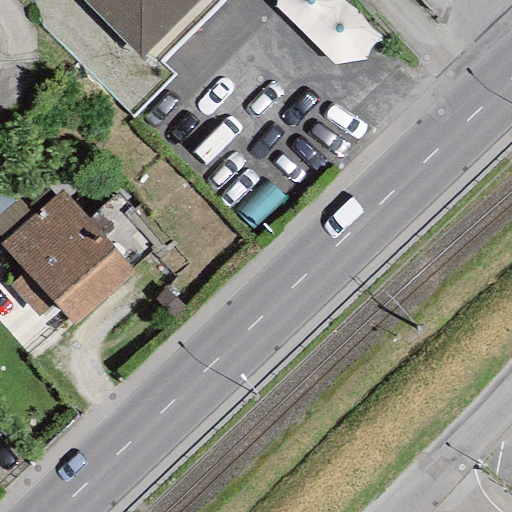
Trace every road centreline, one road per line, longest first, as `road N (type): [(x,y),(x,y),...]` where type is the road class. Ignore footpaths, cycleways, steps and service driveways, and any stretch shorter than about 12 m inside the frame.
road 1 (secondary): [(51,511),(511,74)]
road 2 (residential): [(511,355),(417,452)]
